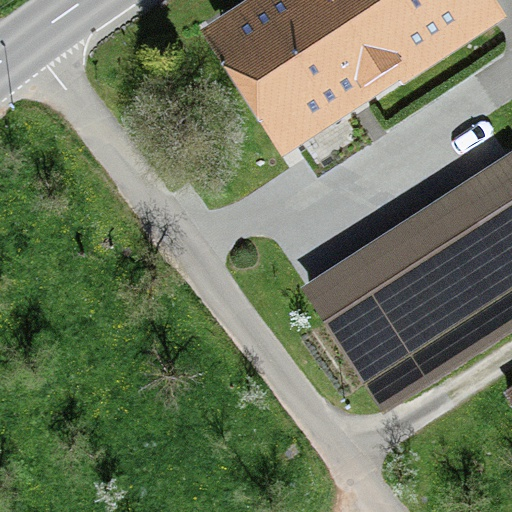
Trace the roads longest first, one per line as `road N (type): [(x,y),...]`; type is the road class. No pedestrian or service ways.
road 1 (residential): [(384,511),(26,41)]
road 2 (track): [(511,352),(338,457)]
